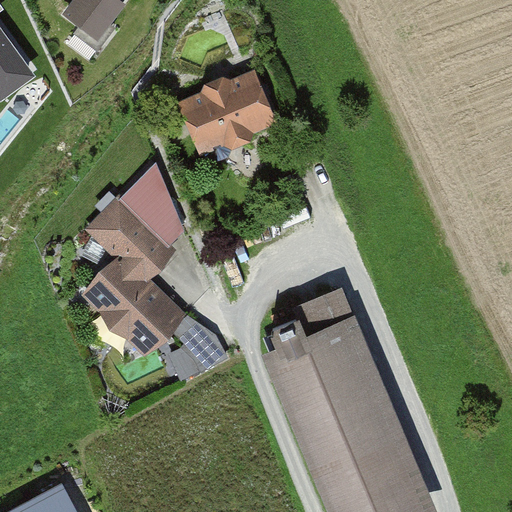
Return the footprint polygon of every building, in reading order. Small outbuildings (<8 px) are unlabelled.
[(121,0),(72,0),(64,10),(95,36),(124,1),(121,0)] [(0,89),(3,93),(29,74),(0,33),(0,9),(1,9),(0,6),(0,89)] [(254,63),(176,97),(199,151),(278,118),(254,63)] [(178,251),(124,197),(90,231),(145,285),(178,251)] [(118,267),(89,292),(148,359),(177,333),(118,267)] [(434,511),(353,315),(266,351),(332,511),(434,511)] [(68,511),(56,488),(8,511),(68,511)]
